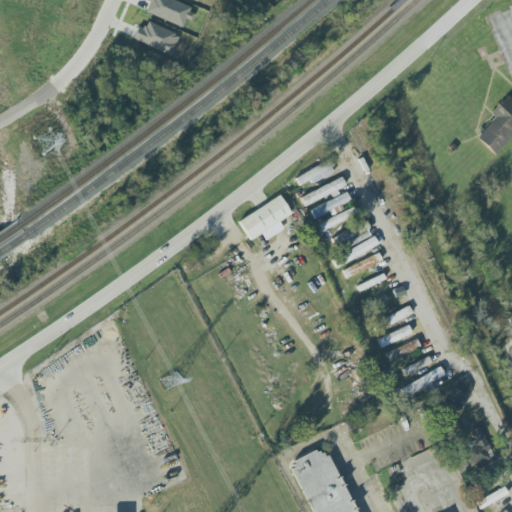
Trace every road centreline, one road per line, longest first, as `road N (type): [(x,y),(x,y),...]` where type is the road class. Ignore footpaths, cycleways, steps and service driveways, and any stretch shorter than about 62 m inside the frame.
road 1 (tertiary): [(0,377),(143,277),(370,97),(470,0)]
road 2 (residential): [(0,119),(63,82),(114,0)]
